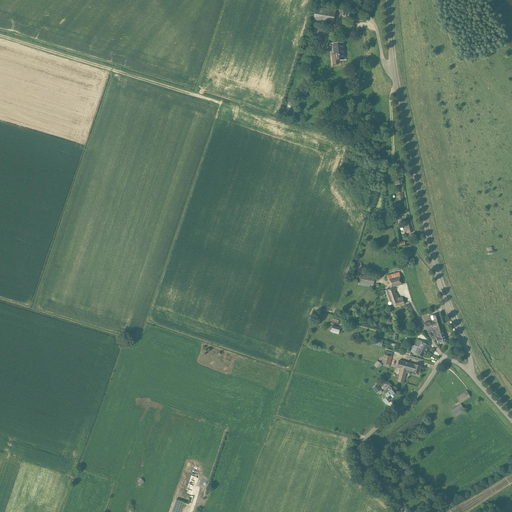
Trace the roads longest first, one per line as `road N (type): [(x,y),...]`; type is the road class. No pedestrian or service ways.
road 1 (unclassified): [(470,372),(434,269),(386,0)]
road 2 (track): [(218,101),(0,35)]
road 3 (unclassified): [(406,511),(367,466),(367,436),(413,399),(441,361),(470,372)]
